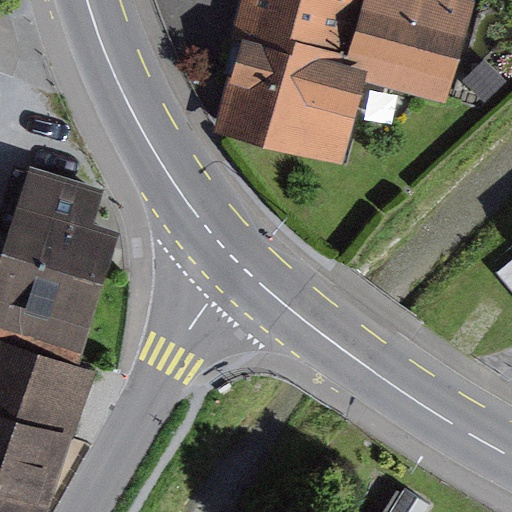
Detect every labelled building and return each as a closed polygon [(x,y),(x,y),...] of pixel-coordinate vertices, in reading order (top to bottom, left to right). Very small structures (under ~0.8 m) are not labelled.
[(243,0),(234,34),(244,36),(218,131),(345,166),(367,86),(446,107),(475,3),(465,0),(243,0)] [(0,259),(0,338),(80,362),(118,236),(91,228),(102,191),(28,169),(0,259)] [(94,375),(0,341),(0,409),(72,435),(94,375)] [(72,435),(0,409),(0,511),(43,511),(71,440),(72,435)] [(441,511),(443,509),(419,495),(408,511),(441,511)]
